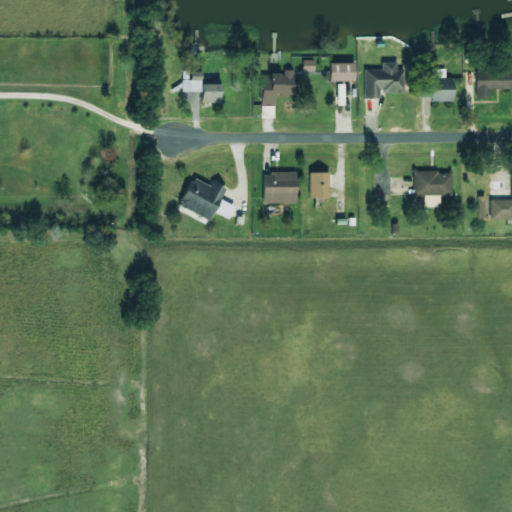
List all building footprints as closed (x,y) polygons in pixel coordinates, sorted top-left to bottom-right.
[(314,72),(314,60),(303,60),(302,72),(314,72)] [(329,82),(355,82),(355,63),(330,63),(329,82)] [(397,63),(381,63),(381,70),(363,70),(364,98),(380,98),(380,93),(405,93),(404,72),(398,72),(397,63)] [(511,89),(511,66),(499,67),(499,65),(486,65),(487,71),(475,72),(476,98),(490,97),(490,90),(511,89)] [(430,101),(455,102),(456,79),(445,78),(445,70),(431,69),(430,101)] [(221,104),(222,84),(202,84),(202,72),(191,72),(191,80),(182,79),(182,92),(201,92),(200,103),(221,104)] [(261,105),(275,106),(275,94),(291,95),(292,75),(262,73),(261,105)] [(452,172),(413,173),(413,196),(424,196),(424,208),(440,207),(440,195),(452,194),(452,172)] [(262,203),(297,204),(297,173),(263,173),(262,203)] [(309,198),(328,199),(329,173),(309,173),(309,198)] [(511,173),(511,200),(490,200),(490,219),(511,218),(511,173)] [(178,205),(210,221),(227,188),(213,181),(210,186),(192,177),(178,205)]
